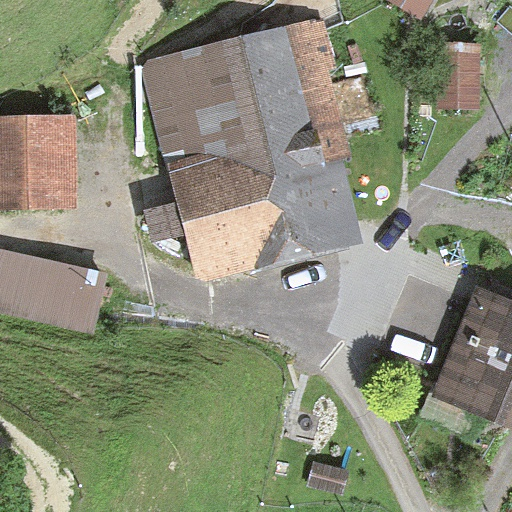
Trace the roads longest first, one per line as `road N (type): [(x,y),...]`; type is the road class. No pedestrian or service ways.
road 1 (track): [(322,316),(0,233)]
road 2 (track): [(322,316),(511,111)]
road 3 (track): [(153,0),(120,84),(112,256)]
road 4 (track): [(322,316),(419,511)]
